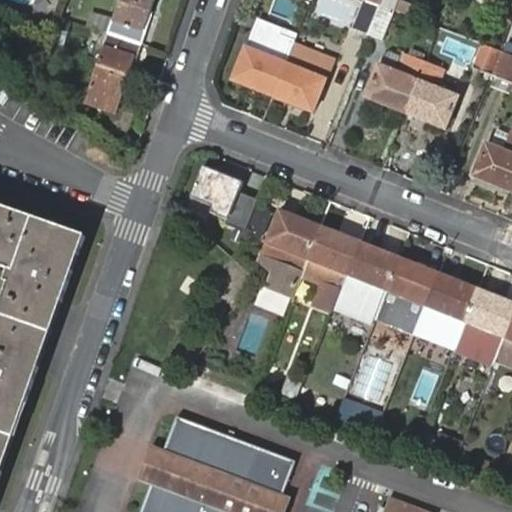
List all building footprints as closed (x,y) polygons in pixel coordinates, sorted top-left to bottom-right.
[(135,43),(140,44),(155,0),(121,0),(110,34),(119,37),(135,43)] [(395,10),(398,0),(382,0),(381,5),(395,10)] [(355,29),(369,35),(379,6),(365,1),(355,29)] [(379,6),(369,35),(384,40),(394,12),(379,6)] [(119,37),(110,34),(105,47),(114,50),(119,37)] [(117,113),(135,57),(131,55),(135,43),(119,37),(114,50),(105,47),(86,103),(117,113)] [(287,64),(290,55),(251,39),(247,49),(287,64)] [(135,57),(140,44),(135,43),(131,55),(135,57)] [(287,64),(274,95),(314,111),(333,61),(294,46),(290,55),(287,64)] [(474,70),(491,76),(501,53),(483,46),(474,70)] [(234,80),(274,95),(287,64),(247,49),(234,80)] [(367,98),(406,114),(419,82),(427,62),(407,55),(393,50),(385,54),(380,66),(367,98)] [(511,57),(501,53),(491,76),(496,78),(511,84),(511,57)] [(44,58),(34,54),(28,71),(37,75),(44,58)] [(419,82),(406,114),(446,129),(459,97),(435,88),(443,69),(427,62),(419,82)] [(0,103),(4,106),(22,82),(0,66),(0,103)] [(511,87),(511,84),(496,78),(492,88),(509,95),(511,87)] [(474,176),(511,191),(511,135),(505,152),(487,145),(474,176)] [(243,183),(203,168),(191,198),(214,207),(211,213),(229,220),(226,225),(245,233),(246,230),(258,235),(268,211),(256,207),(258,201),(239,193),(243,183)] [(0,267),(10,271),(5,283),(10,284),(0,311),(0,482),(87,237),(3,207),(4,204),(0,202),(0,267)] [(309,258),(321,228),(305,221),(300,219),(281,211),(269,243),(257,261),(271,274),(289,251),(309,258)] [(348,275),(361,243),(321,228),(309,258),(303,273),(326,282),(316,305),(334,312),(343,289),(348,275)] [(388,290),(400,259),(385,253),(380,251),(361,243),(348,275),(343,289),(363,297),(369,283),(388,290)] [(293,300),(303,273),(309,258),(289,251),(271,274),(265,288),(293,300)] [(427,306),(440,275),(400,259),(388,290),(382,305),(377,317),(417,333),(425,313),(427,306)] [(467,322),(479,291),(464,285),(459,282),(440,275),(427,306),(434,309),(467,322)] [(363,297),(382,305),(388,290),(369,283),(363,297)] [(506,337),(511,322),(511,303),(479,291),(467,322),(457,348),(496,364),(506,337)] [(511,339),(506,337),(496,364),(511,370),(511,339)] [(282,394),(296,399),(303,382),(289,376),(282,394)] [(344,399),(337,417),(377,432),(384,415),(344,399)] [(278,511),(284,496),(297,462),(178,417),(165,450),(152,485),(141,511),(278,511)] [(457,457),(465,442),(443,431),(435,447),(457,457)] [(152,485),(165,450),(152,445),(144,442),(131,478),(138,481),(152,485)] [(477,456),(474,465),(490,471),(493,462),(477,456)] [(287,511),(292,499),(284,496),(278,511),(287,511)] [(391,497),(385,511),(429,511),(391,497)]
